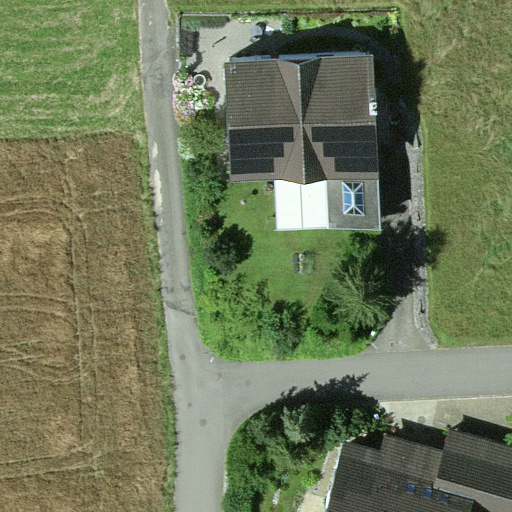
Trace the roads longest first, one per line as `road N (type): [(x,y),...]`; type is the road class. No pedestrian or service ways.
road 1 (track): [(203,388),(182,336),(158,0)]
road 2 (residential): [(511,376),(203,388)]
road 3 (residential): [(201,511),(203,388)]
